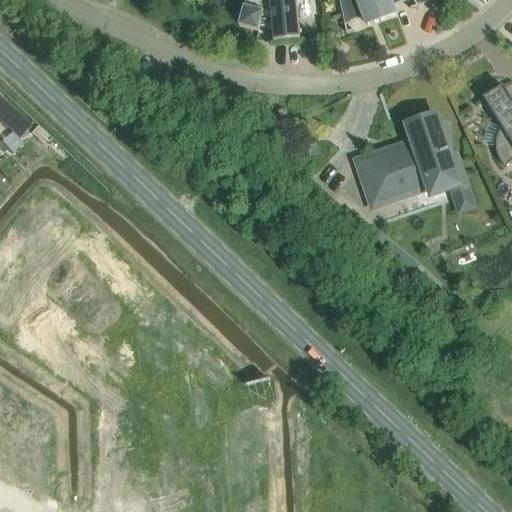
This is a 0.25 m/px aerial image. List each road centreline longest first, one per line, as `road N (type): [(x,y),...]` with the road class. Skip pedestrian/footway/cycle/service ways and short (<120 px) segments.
road 1 (primary): [(484,511),(0,52)]
road 2 (residential): [(511,3),(457,46),(421,62),(307,88),(209,71),(51,0)]
